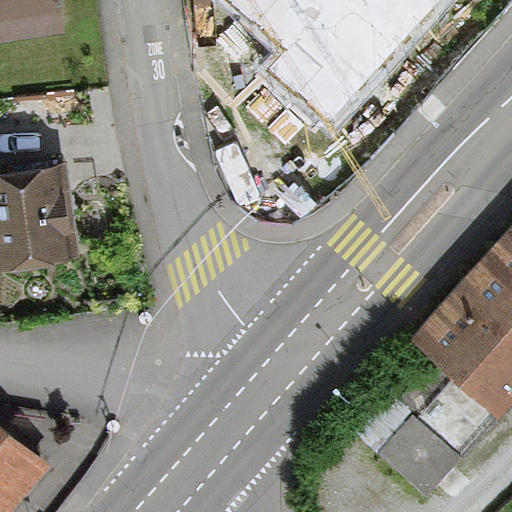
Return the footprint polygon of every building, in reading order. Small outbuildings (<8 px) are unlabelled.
[(0,0),(0,49),(92,36),(86,0),(0,0)] [(442,0),(441,0),(236,0),(257,18),(288,46),(269,67),(332,122),(442,0)] [(0,215),(2,216),(8,271),(98,260),(88,164),(0,173),(0,215)] [(511,245),(420,350),(491,413),(511,388),(511,245)] [(0,411),(0,511),(50,454),(0,411)]
